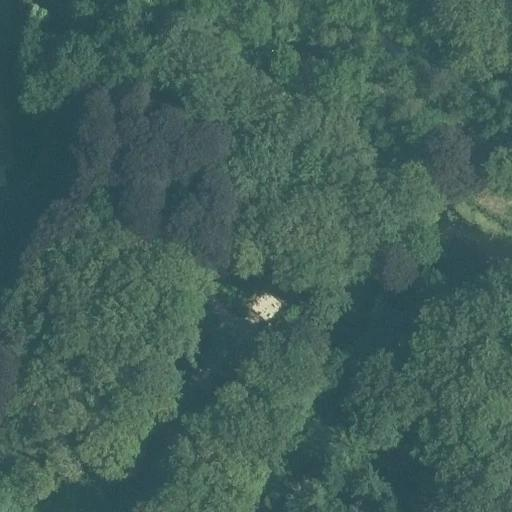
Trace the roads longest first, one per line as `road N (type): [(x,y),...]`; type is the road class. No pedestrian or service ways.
road 1 (track): [(231,306),(302,304),(349,266),(348,214),(297,142),(50,0)]
road 2 (tertiary): [(511,137),(376,99),(198,0)]
